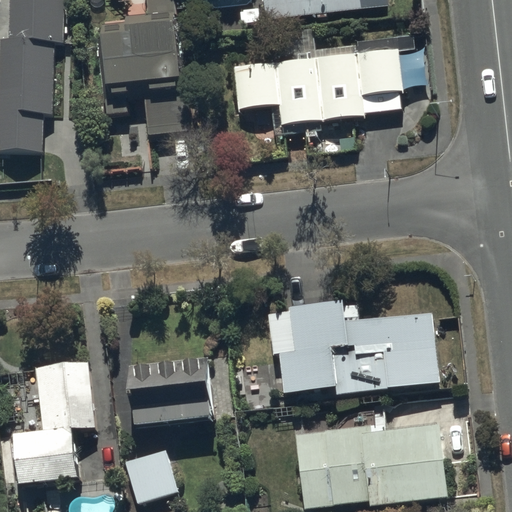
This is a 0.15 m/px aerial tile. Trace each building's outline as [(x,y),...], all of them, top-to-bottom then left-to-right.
[(264,0),(266,26),(389,15),(387,0),(264,0)] [(67,4),(11,2),(10,48),(2,48),(0,118),(0,160),(46,161),(47,123),(55,123),(57,52),(66,52),(67,4)] [(130,103),(146,102),(151,146),(189,144),(177,7),(149,9),(150,23),(126,25),(127,32),(105,33),(109,123),(131,122),(130,103)] [(401,102),(408,101),(404,62),(416,61),(415,44),(358,49),(358,55),(317,59),(315,37),(281,40),(283,68),(235,73),(239,117),(283,113),(285,133),(368,125),(368,119),(402,116),(401,102)] [(289,310),(268,312),(273,355),(279,354),(284,392),(335,386),(336,393),(440,382),(432,313),(360,321),(358,303),(343,305),(343,299),(288,305),(289,310)] [(207,357),(127,363),(133,431),(213,424),(207,357)] [(42,431),(11,435),(17,483),(79,476),(73,430),(97,427),(89,358),(35,365),(42,431)] [(372,422),(294,432),(304,508),(370,499),(371,507),(450,496),(440,422),(373,431),(372,422)] [(166,451),(125,463),(138,507),(178,496),(166,451)]
